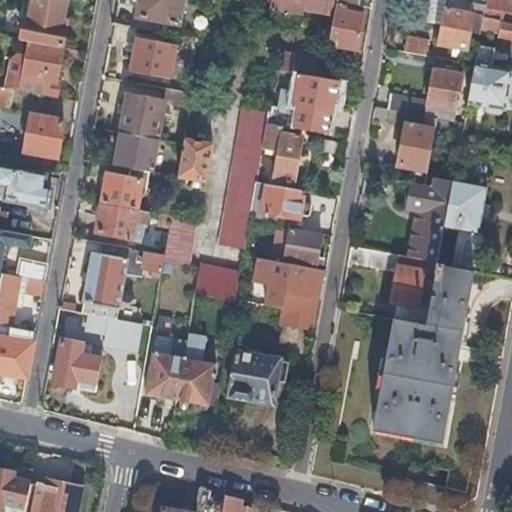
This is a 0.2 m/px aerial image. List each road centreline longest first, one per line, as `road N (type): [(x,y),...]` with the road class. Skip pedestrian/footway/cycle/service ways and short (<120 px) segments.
road 1 (residential): [(384,0),(295,492)]
road 2 (residential): [(106,0),(27,423)]
road 3 (residential): [(128,451),(295,492)]
